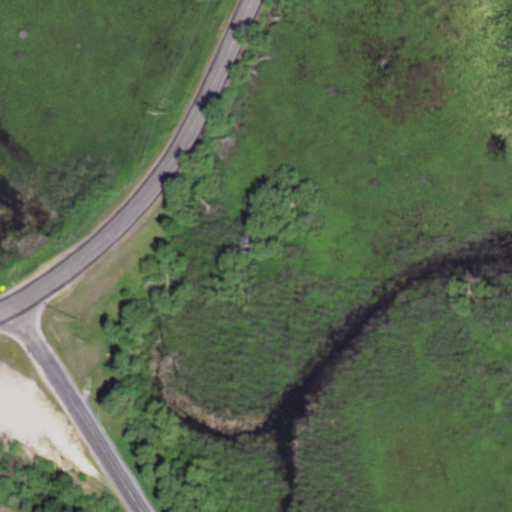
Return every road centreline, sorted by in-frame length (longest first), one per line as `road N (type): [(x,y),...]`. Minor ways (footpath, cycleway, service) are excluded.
road 1 (tertiary): [(9,304),(120,223),(158,176),(249,0)]
road 2 (tertiary): [(144,511),(9,304)]
